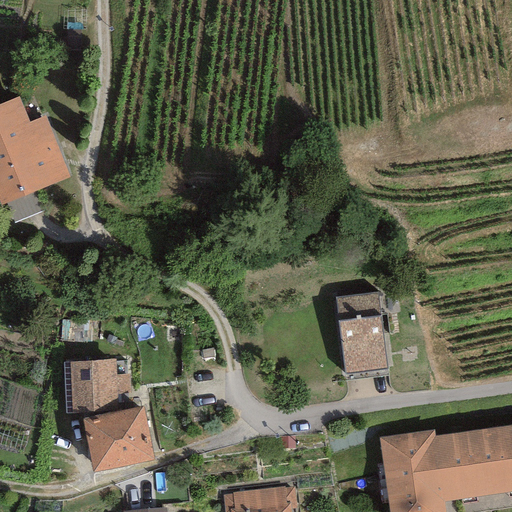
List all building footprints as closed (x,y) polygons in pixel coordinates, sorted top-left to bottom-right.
[(18,97),(0,104),(0,204),(69,177),(44,116),(28,123),(18,97)] [(336,299),(345,375),(386,370),(377,294),(336,299)] [(114,360),(69,363),(72,414),(117,410),(116,394),(116,375),(114,360)] [(62,363),(65,414),(72,414),(69,363),(62,363)] [(116,375),(116,394),(129,394),(129,375),(116,375)] [(143,406),(81,419),(93,473),(154,461),(143,406)] [(444,511),(443,502),(511,491),(511,425),(434,437),(433,429),(378,437),(389,511),(444,511)] [(231,494),(222,495),(223,511),(290,511),(290,509),(295,509),(293,487),(284,488),(283,486),(231,492),(231,494)] [(167,501),(167,511),(182,511),(182,500),(167,501)]
